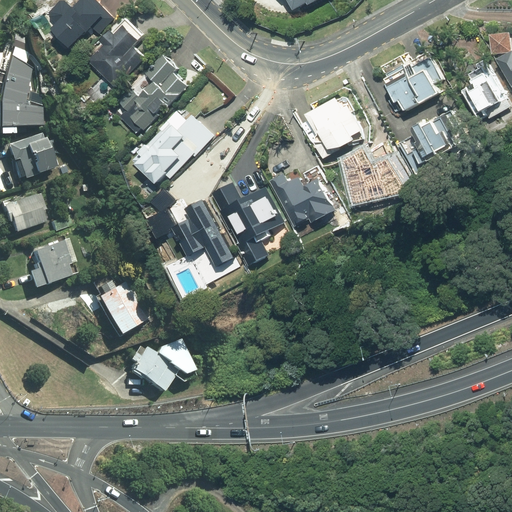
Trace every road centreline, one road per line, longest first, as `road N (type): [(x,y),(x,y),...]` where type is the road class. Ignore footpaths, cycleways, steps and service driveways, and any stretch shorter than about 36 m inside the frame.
road 1 (motorway): [(158,427),(270,401),(511,308)]
road 2 (motorway): [(158,427),(311,428),(402,409),(511,370)]
road 3 (secondary): [(191,0),(245,49),(293,64),(321,60),(437,0)]
